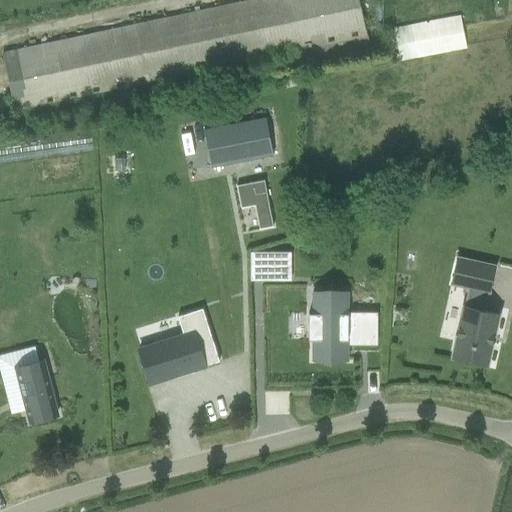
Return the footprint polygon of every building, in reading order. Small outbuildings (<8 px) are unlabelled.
[(299,67),(386,48),(383,32),(384,32),(381,16),(383,15),(379,0),(245,0),(3,52),(15,111),(295,51),(299,67)] [(460,15),(393,28),(400,61),(466,48),(460,15)] [(211,168),(273,156),(266,117),(204,130),(211,168)] [(273,227),(264,180),(237,186),(241,209),(255,206),(260,229),(273,227)] [(251,281),(271,281),(271,252),(251,252),(251,281)] [(489,293),(495,267),(457,258),(452,284),(470,288),(466,307),(464,306),(452,358),(487,366),(499,314),(483,311),(487,292),(489,293)] [(346,360),(346,338),(375,338),(374,312),(346,312),(346,289),(311,289),(311,312),(307,312),(307,338),(311,338),(311,360),(346,360)] [(139,351),(150,384),(220,363),(203,310),(177,318),(184,337),(139,351)] [(58,416),(43,360),(16,367),(31,423),(58,416)]
